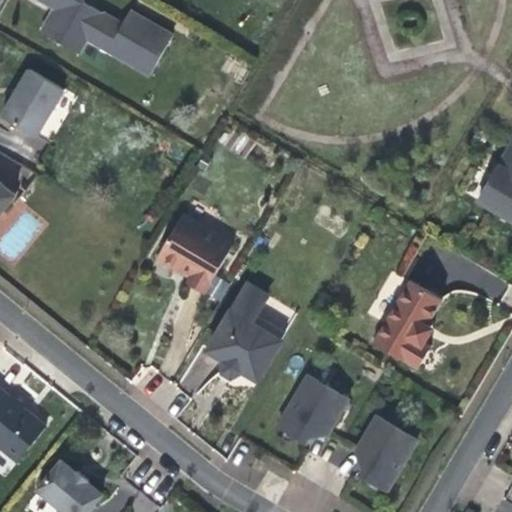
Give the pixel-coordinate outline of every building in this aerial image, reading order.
[(41,0),(60,10),(58,14),(56,17),(51,15),(42,32),(79,53),(87,39),(151,75),(173,36),(130,12),(122,25),(83,3),(84,0),(41,0)] [(36,137),(65,89),(30,69),(17,91),(2,117),(36,137)] [(511,143),(478,201),(511,220),(511,143)] [(0,213),(15,195),(0,183),(0,213)] [(205,294),(232,247),(181,217),(156,258),(181,273),(183,270),(187,273),(192,276),(188,284),(205,294)] [(425,344),(429,338),(423,334),(428,325),(443,301),(411,282),(375,344),(418,369),(431,347),(425,344)] [(258,380),(281,342),(253,325),(258,316),(269,298),(247,284),(208,350),(223,359),(224,371),(232,376),(243,371),(248,374),(258,380)] [(286,333),(258,316),(253,325),(281,342),(286,333)] [(432,332),(434,329),(428,325),(423,334),(429,338),(432,332)] [(327,436),(349,399),(308,375),(278,426),(307,443),(315,429),(320,433),(327,436)] [(0,447),(17,461),(46,427),(30,414),(27,418),(23,415),(20,412),(30,401),(17,390),(10,397),(0,388),(0,447)] [(387,491),(418,440),(380,417),(377,416),(355,453),(361,457),(368,461),(359,474),(387,491)] [(64,511),(87,511),(102,494),(87,482),(89,480),(83,475),(78,471),(77,473),(62,461),(38,490),(64,511)]
